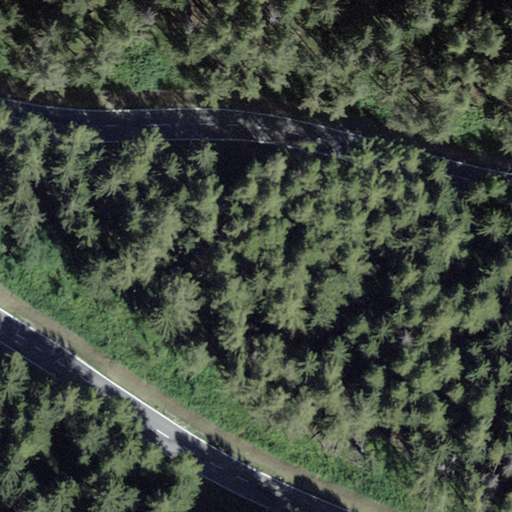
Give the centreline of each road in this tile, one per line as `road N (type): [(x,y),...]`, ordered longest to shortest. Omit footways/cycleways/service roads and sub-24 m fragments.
road 1 (tertiary): [(0,113),(63,123),(267,128),(511,187)]
road 2 (tertiary): [(315,511),(164,434),(0,324)]
